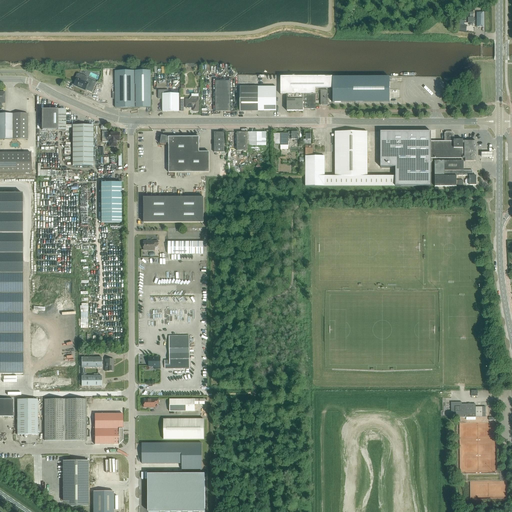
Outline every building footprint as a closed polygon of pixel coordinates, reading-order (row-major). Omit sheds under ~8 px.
[(115,108),(150,108),(150,71),(115,71),(115,108)] [(87,83),(85,81),(87,78),(78,74),(77,75),(75,78),(76,78),(73,85),(84,90),(85,90),(87,91),(87,92),(90,93),(91,93),(92,93),(96,83),(89,80),(87,83)] [(315,89),(332,88),(332,77),(280,77),(280,95),(287,95),(287,111),(303,111),(303,109),(307,109),(315,109),(315,89)] [(332,77),(332,88),(332,102),(389,102),(389,77),(332,77)] [(215,111),(230,111),(230,81),(215,81),(215,111)] [(240,111),(276,111),(276,87),(240,87),(240,111)] [(94,90),(91,99),(97,101),(99,91),(94,90)] [(179,111),(179,94),(168,94),(168,90),(158,90),(158,99),(162,99),(162,112),(179,111)] [(198,111),(198,100),(198,97),(191,97),(189,100),(185,100),(186,108),(193,108),(193,111),(198,111)] [(41,130),(57,130),(65,130),(65,110),(41,110),(41,130)] [(0,113),(0,139),(12,139),(28,139),(28,114),(0,113)] [(93,125),(72,125),(72,166),(93,166),(93,125)] [(248,151),(248,132),(237,132),(237,151),(248,151)] [(256,132),(256,146),(266,146),(266,132),(256,132)] [(288,140),(298,140),(298,132),(291,132),(288,132),(288,133),(280,134),(280,146),(288,145),(288,140)] [(335,132),(335,176),(367,176),(367,132),(335,132)] [(380,132),(380,167),(395,167),(396,187),(431,186),(431,161),(431,152),(431,142),(431,132),(380,132)] [(431,142),(431,152),(431,161),(436,161),(436,159),(462,159),(465,159),(465,161),(476,161),(476,153),(476,151),(476,141),(475,141),(474,140),(454,140),(454,136),(453,136),(452,132),(446,132),(445,135),(444,135),(444,142),(431,142)] [(115,140),(118,140),(118,133),(106,133),(106,140),(108,140),(108,147),(115,147),(115,140)] [(224,133),(214,133),(214,153),(224,153),(224,133)] [(199,137),(168,137),(162,136),(160,144),(166,145),(166,144),(169,144),(169,173),(209,173),(209,152),(199,152),(199,137)] [(0,172),(16,173),(31,173),(31,153),(0,152),(0,172)] [(325,156),(305,156),(305,176),(305,186),(324,186),(324,176),(325,156)] [(431,161),(431,187),(456,187),(456,176),(464,176),(464,171),(461,171),(461,161),(436,161),(431,161)] [(60,171),(41,171),(41,164),(38,164),(38,177),(61,177),(60,171)] [(476,176),(475,176),(472,176),(472,171),(464,171),(464,176),(469,176),(469,179),(466,179),(465,181),(465,184),(466,185),(469,185),(475,185),(477,185),(477,181),(476,181),(476,176)] [(121,183),(101,183),(101,223),(121,223),(121,183)] [(0,294),(22,294),(22,194),(0,193),(0,294)] [(203,197),(143,197),(144,223),(204,223),(203,197)] [(143,241),(144,250),(155,250),(154,245),(158,245),(158,241),(143,241)] [(168,254),(193,254),(203,254),(203,242),(168,242),(168,254)] [(0,374),(23,374),(22,294),(0,294),(0,374)] [(190,368),(189,354),(189,336),(169,336),(169,360),(164,360),(165,369),(190,368)] [(101,358),(81,358),(81,368),(101,368),(101,358)] [(154,369),(160,369),(160,358),(148,358),(148,367),(154,367),(154,369)] [(113,360),(105,360),(105,372),(113,372),(113,360)] [(81,376),(81,386),(101,386),(101,376),(81,376)] [(0,416),(13,417),(13,399),(0,399),(0,416)] [(17,399),(17,435),(37,435),(37,399),(17,399)] [(86,399),(44,399),(44,441),(86,440),(86,399)] [(158,404),(158,399),(144,400),(144,408),(155,407),(155,404),(158,404)] [(195,411),(195,404),(205,404),(205,399),(169,399),(169,412),(195,411)] [(485,407),(482,407),(475,407),(475,404),(462,404),(462,402),(451,403),(451,418),(486,417),(485,407)] [(122,414),(94,414),(94,444),(119,444),(123,440),(123,429),(122,429),(122,414)] [(163,419),(163,440),(204,439),(204,419),(163,419)] [(142,444),(142,464),(182,463),(182,469),(202,469),(202,443),(142,444)] [(63,501),(70,506),(88,506),(88,460),(63,461),(63,501)] [(148,474),(148,511),(205,511),(205,474),(148,474)] [(93,491),(93,511),(113,511),(113,491),(93,491)]
